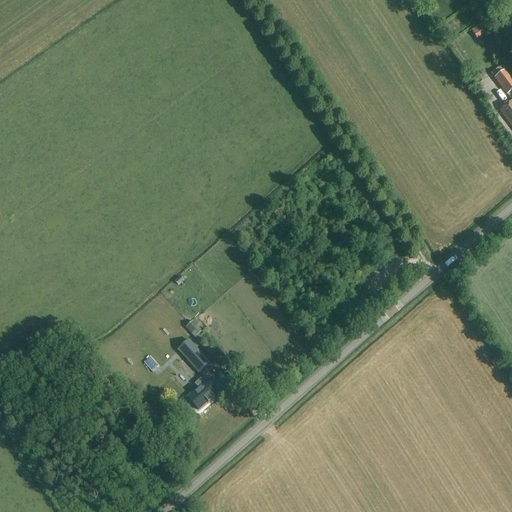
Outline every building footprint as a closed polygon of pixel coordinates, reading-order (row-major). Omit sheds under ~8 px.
[(487,34),(481,24),(471,30),(477,40),(487,34)] [(506,95),(511,90),(511,81),(504,71),(494,79),(506,95)] [(511,101),(499,111),(511,127),(511,101)] [(183,280),(179,276),(174,281),(177,285),(183,280)] [(202,333),(192,322),(185,329),(195,340),(202,333)] [(183,356),(199,373),(209,364),(193,346),(183,356)] [(153,368),(159,364),(152,355),(147,359),(153,368)] [(198,410),(218,393),(206,380),(187,398),(198,410)] [(158,419),(146,404),(135,412),(148,428),(158,419)]
